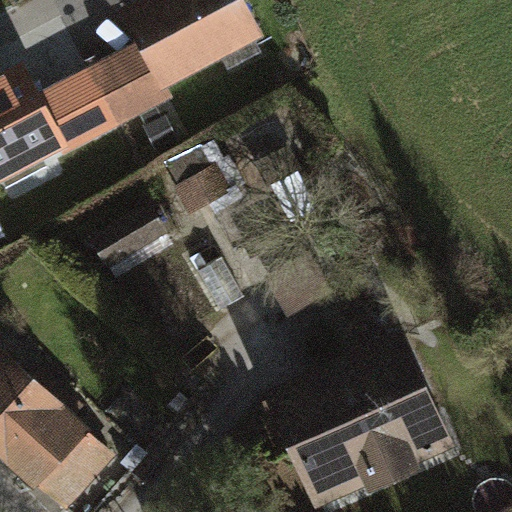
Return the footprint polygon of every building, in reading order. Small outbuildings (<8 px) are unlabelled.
[(148,0),(128,11),(144,41),(164,79),(257,30),(241,0),(148,0)] [(144,41),(117,55),(145,108),(172,94),(164,79),(144,41)] [(117,55),(91,69),(119,122),(145,108),(117,55)] [(0,173),(62,141),(38,96),(22,66),(0,78),(0,173)] [(91,69),(64,82),(93,136),(119,122),(91,69)] [(64,82),(38,96),(62,141),(66,150),(93,136),(64,82)] [(227,154),(167,187),(187,223),(248,190),(227,154)] [(145,199),(79,230),(100,274),(166,242),(145,199)] [(259,271),(286,324),(335,299),(308,246),(259,271)] [(393,321),(255,388),(315,511),(356,511),(461,461),(393,321)] [(0,450),(62,511),(72,511),(119,465),(74,421),(84,411),(33,361),(23,371),(0,348),(0,450)]
